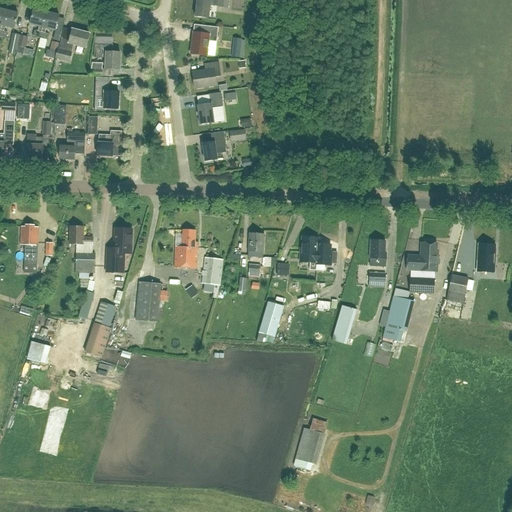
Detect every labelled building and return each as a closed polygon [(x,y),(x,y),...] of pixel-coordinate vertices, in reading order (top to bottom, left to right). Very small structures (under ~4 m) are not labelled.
[(208,0),(208,2),(197,0),(195,17),(208,19),(210,6),(227,8),(228,0),(208,0)] [(40,39),(46,12),(34,9),(30,25),(38,27),(37,32),(34,31),(33,37),(40,39)] [(1,26),(0,31),(0,36),(5,38),(7,32),(3,31),(4,27),(14,29),(18,14),(5,11),(1,26)] [(46,12),(40,39),(47,40),(48,34),(45,33),(46,29),(55,31),(59,16),(46,12)] [(216,43),(218,28),(202,26),(201,34),(193,33),(191,55),(207,56),(208,42),(216,43)] [(85,48),(88,39),(89,34),(72,30),(69,42),(61,39),(58,50),(56,58),(69,62),(71,54),(73,45),(85,48)] [(15,55),(19,35),(12,34),(7,60),(6,64),(13,65),(14,59),(15,55)] [(20,36),(18,46),(25,48),(27,37),(20,36)] [(233,39),(231,57),(239,58),(241,40),(233,39)] [(52,42),(50,50),(57,52),(59,44),(52,42)] [(105,70),(119,70),(120,54),(113,53),(113,46),(94,45),(94,59),(105,59),(105,70)] [(24,48),(23,54),(32,57),(33,50),(24,48)] [(47,50),(46,57),(53,59),(55,52),(47,50)] [(194,89),(216,86),(215,78),(221,77),(219,63),(204,65),(205,72),(192,74),(194,89)] [(95,98),(94,111),(104,112),(104,109),(118,109),(118,92),(109,92),(109,83),(95,82),(95,98)] [(200,125),(214,123),(212,109),(223,107),(221,93),(209,95),(210,105),(197,106),(200,125)] [(226,102),(237,100),(236,94),(225,95),(226,102)] [(18,105),(17,116),(29,116),(30,105),(18,105)] [(53,105),(53,119),(65,119),(66,106),(53,105)] [(97,118),(89,117),(88,135),(97,135),(97,118)] [(250,119),(242,120),(243,128),(251,127),(250,119)] [(13,145),(14,122),(5,121),(4,135),(0,134),(0,156),(4,156),(4,145),(13,145)] [(49,148),(50,122),(43,122),(43,138),(36,138),(36,135),(27,135),(26,146),(28,146),(27,157),(42,158),(43,148),(49,148)] [(97,156),(112,156),(120,157),(122,132),(111,131),(110,136),(99,135),(99,143),(98,143),(97,156)] [(84,155),(85,142),(85,134),(68,133),(67,147),(60,147),(59,159),(74,160),(75,154),(84,155)] [(205,162),(217,160),(216,154),(226,153),(223,133),(211,135),(212,143),(202,144),(205,162)] [(248,178),(257,177),(257,170),(247,171),(248,178)] [(24,265),(37,266),(38,245),(37,245),(38,228),(34,227),(34,226),(25,225),(25,227),(21,227),(20,245),(25,245),(24,265)] [(69,245),(77,245),(76,254),(89,255),(90,245),(93,245),(93,238),(83,237),(83,227),(70,227),(69,245)] [(107,249),(107,258),(106,273),(123,273),(124,254),(130,254),(130,242),(131,242),(132,230),(115,229),(114,249),(107,249)] [(195,248),(195,231),(183,230),(182,247),(175,247),(174,267),(197,269),(198,248),(195,248)] [(262,258),(264,235),(249,234),(248,257),(262,258)] [(316,265),(318,244),(318,238),(302,237),(301,248),(300,248),(299,262),(310,263),(309,271),(316,271),(316,265)] [(386,260),(386,253),(384,253),(385,242),(370,241),(369,259),(370,259),(369,266),(385,267),(385,260),(386,260)] [(407,270),(436,272),(437,255),(435,255),(436,244),(421,243),(420,257),(408,256),(407,270)] [(330,266),(330,264),(336,264),(337,253),(331,252),(330,252),(330,245),(318,244),(316,265),(330,266)] [(494,273),(494,257),(493,257),(493,246),(495,246),(495,245),(478,245),(477,272),(494,273)] [(89,255),(76,254),(75,266),(92,267),(92,255),(89,255)] [(219,286),(223,260),(205,258),(202,284),(219,286)] [(288,275),(289,263),(277,263),(276,274),(288,275)] [(260,277),(260,265),(249,265),(249,276),(260,277)] [(385,288),(385,274),(369,273),(369,287),(385,288)] [(463,304),(468,279),(452,276),(446,301),(463,304)] [(434,279),(409,277),(408,277),(407,292),(433,294),(434,279)] [(238,295),(245,295),(246,279),(239,278),(238,295)] [(157,323),(161,284),(140,282),(135,320),(157,323)] [(194,290),(188,295),(191,299),(198,294),(194,290)] [(85,291),(79,317),(88,319),(94,293),(85,291)] [(393,296),(392,296),(389,311),(385,327),(406,333),(414,302),(393,296)] [(274,338),(283,307),(267,302),(258,333),(274,338)] [(101,358),(111,329),(107,328),(114,308),(102,304),(85,352),(101,358)] [(331,340),(346,344),(356,309),(342,305),(331,340)] [(383,310),(379,326),(385,327),(389,311),(383,310)] [(26,359),(45,364),(50,346),(31,341),(26,359)] [(363,354),(372,356),(374,344),(366,342),(363,354)] [(303,427),(293,466),(315,471),(327,421),(312,417),(309,428),(303,427)]
